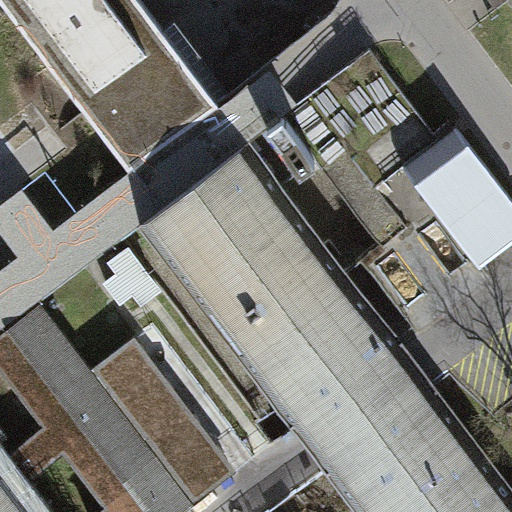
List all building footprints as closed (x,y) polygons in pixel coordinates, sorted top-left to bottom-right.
[(8,0),(135,168),(217,101),(140,0),(8,0)] [(439,139),(370,47),(282,113),(315,157),(382,245),(408,226),(377,186),(404,166),(439,139)] [(315,157),(282,113),(247,141),(279,183),(315,157)] [(439,139),(404,166),(481,266),(511,241),(511,196),(457,126),(439,139)] [(247,141),(142,221),(312,446),(361,511),(511,511),(511,494),(416,365),(279,183),(247,141)] [(125,308),(162,294),(145,250),(108,263),(125,308)] [(40,301),(8,326),(149,511),(183,511),(195,504),(193,502),(92,368),(40,301)] [(149,511),(8,326),(0,333),(0,366),(45,425),(0,459),(0,460),(20,487),(68,451),(108,504),(99,511),(149,511)] [(131,339),(92,368),(193,502),(232,472),(131,339)] [(0,511),(39,511),(20,487),(0,460),(0,511)]
